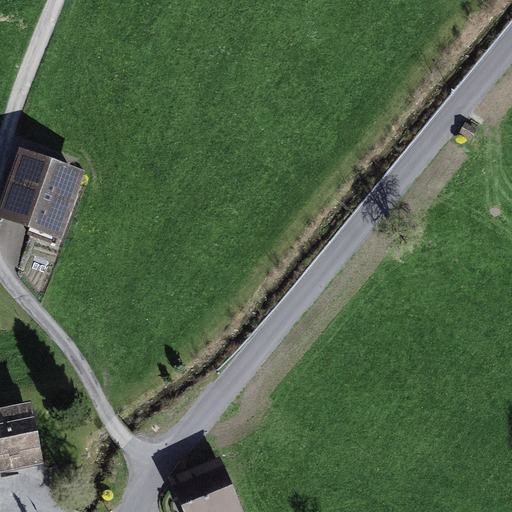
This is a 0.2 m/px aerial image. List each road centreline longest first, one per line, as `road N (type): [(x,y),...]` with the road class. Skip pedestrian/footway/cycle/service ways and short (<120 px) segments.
road 1 (residential): [(511,46),(155,469),(139,511)]
road 2 (track): [(56,0),(12,118)]
